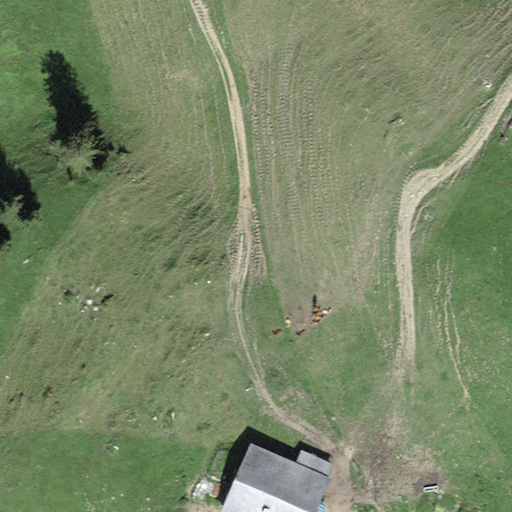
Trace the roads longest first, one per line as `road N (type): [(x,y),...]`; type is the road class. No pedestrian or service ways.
road 1 (track): [(358,464),(276,418),(236,324),(244,161),(232,81),(196,0)]
road 2 (track): [(511,99),(482,149),(423,191),(404,229),(411,354),(358,464)]
